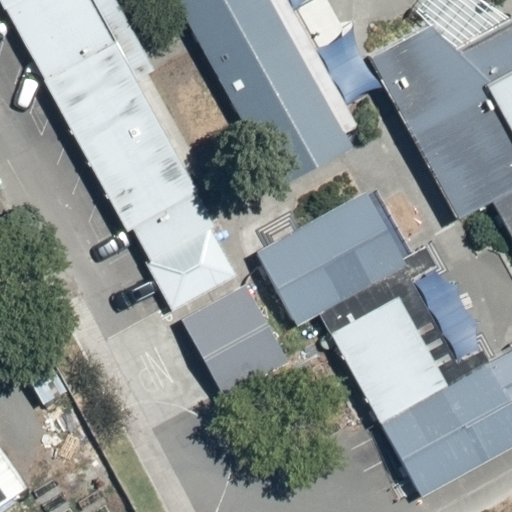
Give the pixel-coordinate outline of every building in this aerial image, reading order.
[(0,0),(0,1),(34,63),(172,312),(252,268),(103,0),(0,0)] [(386,138),(303,0),(172,0),(290,195),(386,138)] [(511,0),(504,0),(435,38),(511,176),(511,0)] [(296,361),(257,290),(184,330),(223,401),(296,361)] [(427,292),(331,349),(429,510),(511,460),(511,340),(471,365),(427,292)] [(0,506),(39,486),(0,414),(0,506)]
